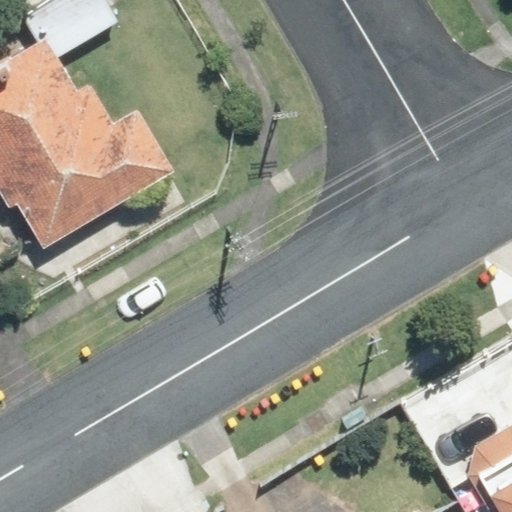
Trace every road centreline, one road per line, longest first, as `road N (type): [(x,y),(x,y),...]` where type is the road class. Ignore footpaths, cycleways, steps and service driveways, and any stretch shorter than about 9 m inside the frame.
road 1 (residential): [(0,477),(462,202)]
road 2 (residential): [(462,202),(342,0)]
